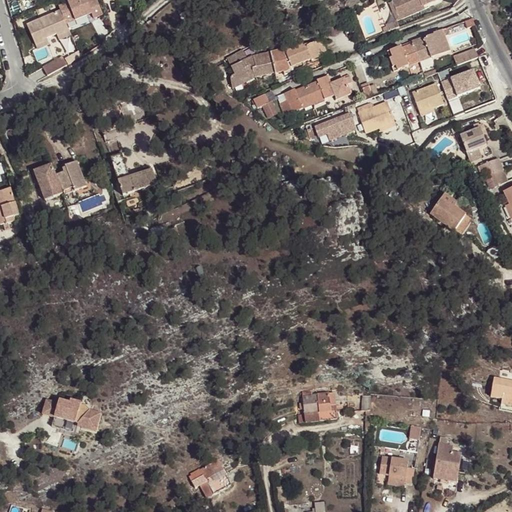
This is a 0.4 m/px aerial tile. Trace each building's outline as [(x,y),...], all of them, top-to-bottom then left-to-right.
[(103,14),(96,0),(88,0),(87,1),(86,0),(76,0),(68,4),(75,21),(92,14),(94,19),(103,14)] [(438,0),(395,0),(392,2),(398,16),(423,6),(438,0)] [(424,9),(423,6),(398,16),(392,2),(389,3),(396,21),(424,9)] [(27,25),(35,44),(46,38),(56,34),(68,29),(60,11),(27,25)] [(474,26),(472,19),(465,22),(467,29),(474,26)] [(71,35),(68,29),(56,34),(59,40),(71,35)] [(450,51),(442,30),(433,33),(434,35),(426,37),(427,39),(422,41),(421,38),(412,42),(419,61),(430,57),(431,59),(450,51)] [(49,44),(46,38),(35,44),(37,50),(49,44)] [(326,54),(320,38),(305,43),(306,45),(303,46),(302,44),(270,52),(275,73),(275,74),(283,72),(284,75),(292,71),(291,69),(299,65),(310,59),(311,60),(326,54)] [(419,61),(413,44),(411,45),(411,42),(400,46),(400,47),(389,51),(392,58),(389,59),(393,67),(395,67),(397,71),(408,67),(408,65),(419,61)] [(478,58),(475,49),(453,57),(456,66),(478,58)] [(242,50),(226,58),(235,75),(231,76),(230,78),(230,80),(232,89),(241,85),(243,83),(243,82),(244,82),(255,77),(256,78),(275,73),(270,52),(253,57),(247,59),(242,50)] [(48,75),(67,64),(62,56),(43,67),(48,75)] [(476,69),(441,81),(452,113),(465,108),(461,95),(483,87),(476,69)] [(330,84),(327,76),(320,79),(320,81),(317,83),(317,82),(307,87),(313,103),(324,98),(324,100),(335,96),(336,100),(351,94),(347,85),(344,79),(344,78),(330,84)] [(378,93),(375,85),(369,87),(372,95),(378,93)] [(444,104),(437,85),(412,94),(420,113),(444,104)] [(313,103),(307,87),(296,91),(293,92),(292,90),(284,93),(287,100),(280,103),(285,115),(291,112),(292,113),(303,109),(302,107),(313,103)] [(372,95),(369,87),(362,89),(366,99),(373,96),(372,95)] [(395,122),(387,103),(358,114),(365,133),(379,128),(395,122)] [(120,106),(96,114),(102,133),(126,125),(120,106)] [(433,108),(420,113),(421,116),(434,111),(433,108)] [(305,127),(308,140),(328,135),(329,139),(354,133),(350,116),(305,127)] [(397,128),(395,122),(379,128),(381,134),(397,128)] [(481,130),(480,128),(460,136),(466,153),(478,148),(487,145),(483,137),(481,130)] [(235,144),(238,160),(250,157),(247,142),(235,144)] [(481,156),(478,148),(466,153),(470,161),(481,156)] [(152,170),(129,177),(122,154),(111,158),(118,181),(123,196),(133,193),(139,190),(157,184),(152,170)] [(504,171),(499,158),(480,166),(485,179),(491,176),(504,171)] [(86,186),(77,162),(65,167),(65,168),(63,169),(64,173),(57,175),(65,195),(86,186)] [(63,194),(52,165),(34,172),(45,201),(63,194)] [(508,181),(504,171),(491,176),(495,187),(508,181)] [(123,196),(118,181),(115,182),(120,197),(123,196)] [(179,189),(182,198),(211,191),(208,181),(179,189)] [(511,187),(503,192),(511,210),(511,187)] [(15,203),(11,189),(0,191),(0,225),(3,224),(5,229),(10,228),(8,222),(15,221),(14,217),(19,215),(15,203)] [(457,203),(445,194),(441,200),(453,208),(454,207),(457,203)] [(466,215),(454,207),(453,208),(441,200),(430,215),(453,232),(466,215)] [(471,219),(466,215),(453,232),(459,236),(471,219)] [(181,241),(176,229),(166,233),(169,240),(172,239),(174,243),(181,241)] [(511,380),(494,378),(491,397),(502,399),(501,404),(511,406),(511,380)] [(336,405),(334,393),(329,394),(329,395),(317,396),(317,395),(314,395),(302,397),(303,403),(304,409),(305,423),(337,420),(336,411),(331,412),(330,406),(336,405)] [(370,411),(370,394),(362,395),(362,398),(362,412),(366,411),(370,411)] [(98,429),(101,411),(91,409),(84,401),(70,398),(70,401),(59,399),(59,403),(47,400),(44,415),(56,417),(54,427),(75,431),(77,422),(80,423),(83,426),(98,429)] [(451,453),(446,452),(447,446),(448,440),(440,438),(434,479),(441,480),(449,481),(457,483),(459,469),(456,468),(457,461),(460,461),(461,454),(451,453)] [(408,461),(382,457),(379,474),(389,476),(405,478),(404,483),(412,484),(414,469),(407,468),(408,461)] [(231,485),(218,461),(201,471),(200,470),(190,475),(191,476),(189,478),(194,486),(198,484),(206,499),(231,485)] [(405,478),(389,476),(388,485),(404,487),(404,483),(405,478)] [(285,502),(283,486),(277,487),(279,503),(285,502)] [(324,511),(323,503),(315,504),(316,511),(324,511)]
